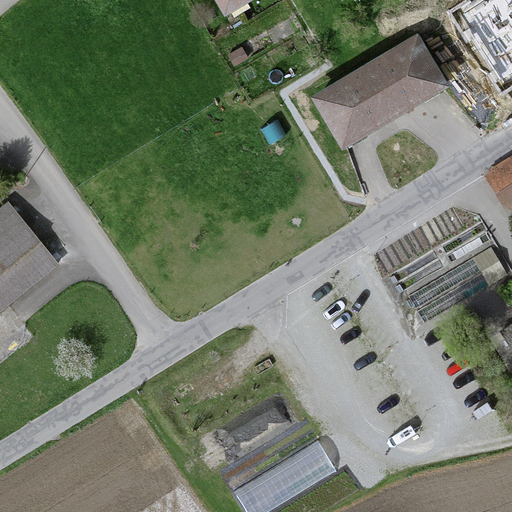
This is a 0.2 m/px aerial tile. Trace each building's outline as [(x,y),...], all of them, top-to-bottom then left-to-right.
[(250,0),(217,0),(226,15),(250,0)] [(511,31),(491,44),(511,77),(511,31)] [(415,41),(319,99),(344,142),(441,84),(415,41)] [(511,205),(511,157),(485,175),(506,209),(511,205)] [(0,311),(59,264),(8,201),(0,206),(0,311)] [(420,327),(511,271),(495,243),(403,298),(411,312),(484,267),(486,270),(412,314),(420,327)] [(433,404),(468,383),(456,364),(422,385),(433,404)] [(307,415),(289,387),(204,442),(222,469),(307,415)] [(254,511),(336,460),(319,433),(234,487),(250,511),(254,511)]
